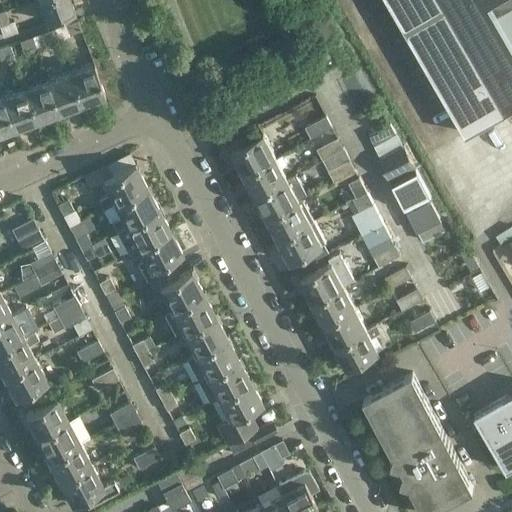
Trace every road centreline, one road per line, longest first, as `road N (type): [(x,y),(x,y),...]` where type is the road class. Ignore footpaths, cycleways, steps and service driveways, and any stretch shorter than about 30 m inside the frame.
road 1 (residential): [(366,511),(184,146)]
road 2 (residential): [(450,295),(326,80),(184,146)]
road 3 (residential): [(0,187),(162,120)]
road 4 (residential): [(162,120),(115,0)]
